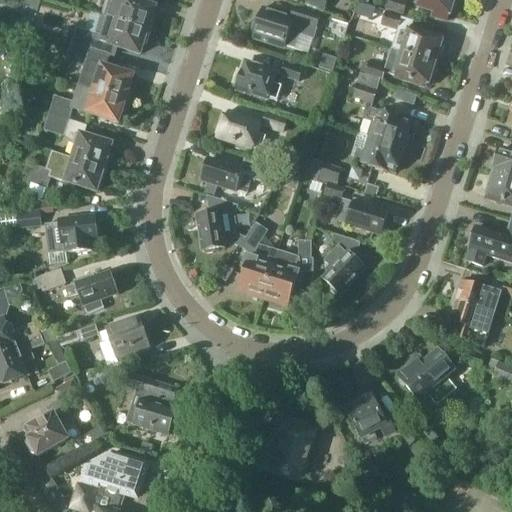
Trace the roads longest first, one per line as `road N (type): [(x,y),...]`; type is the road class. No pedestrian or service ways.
road 1 (residential): [(248,347),(328,358),(372,331),(401,294),(506,0)]
road 2 (residential): [(210,0),(146,205),(159,274),(186,312),(248,347)]
road 3 (residential): [(196,511),(248,347)]
